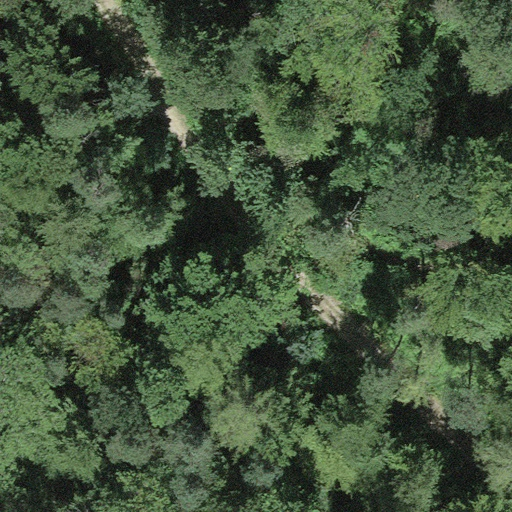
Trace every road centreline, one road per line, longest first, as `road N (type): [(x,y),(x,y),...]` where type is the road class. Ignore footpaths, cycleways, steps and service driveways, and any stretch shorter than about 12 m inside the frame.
road 1 (track): [(72,0),(135,91),(409,415),(509,511)]
road 2 (track): [(392,0),(511,63)]
